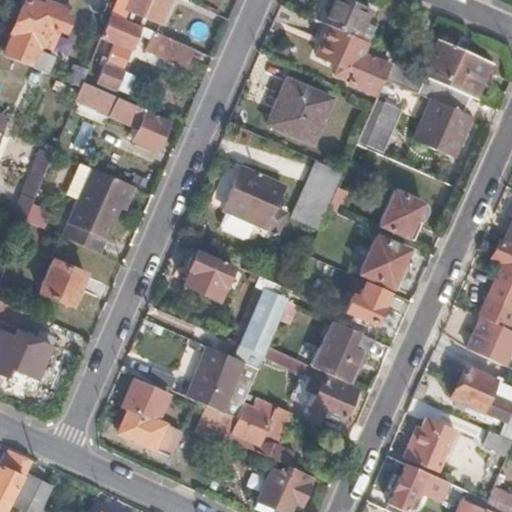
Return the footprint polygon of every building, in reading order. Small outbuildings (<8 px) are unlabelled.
[(72,16),(63,13),(66,8),(47,0),(45,0),(43,4),(34,0),(24,0),(21,7),(1,54),(29,66),(44,31),(53,36),(57,27),(65,30),(72,16)] [(131,0),(127,10),(159,24),(169,0),(131,0)] [(368,10),(345,0),(326,0),(317,22),(327,26),(355,38),(368,10)] [(194,48),(109,12),(100,37),(114,43),(97,81),(114,89),(136,40),(139,32),(150,37),(145,50),(185,68),(194,48)] [(383,77),(389,62),(382,59),(380,63),(361,54),(366,43),(355,38),(327,26),(314,56),(335,66),(352,73),(348,83),(375,96),(377,91),(383,77)] [(489,62),(438,39),(421,75),(467,97),(472,100),(489,62)] [(452,159),(471,118),(460,113),(467,97),(421,75),(393,63),(390,61),(389,62),(383,77),(427,98),(410,139),(452,159)] [(81,82),(85,71),(69,64),(62,79),(79,87),(81,82)] [(348,83),(352,73),(335,66),(332,75),(348,83)] [(311,142),(330,99),(286,78),(266,122),(311,142)] [(146,110),(81,82),(79,87),(74,98),(108,113),(108,116),(137,128),(132,139),(146,145),(156,150),(168,122),(144,112),(146,110)] [(378,151),(397,110),(374,99),(371,105),(356,140),(378,151)] [(146,145),(132,139),(130,144),(144,151),(146,145)] [(315,229),(332,189),(340,171),(314,160),(289,217),(315,229)] [(336,213),(357,167),(346,162),(343,169),(342,172),(326,209),(336,213)] [(285,215),(271,209),(281,187),(256,175),(240,167),(221,210),(226,212),(218,227),(220,232),(239,241),(245,239),(252,224),(275,235),(285,215)] [(107,238),(130,184),(119,180),(91,168),(68,221),(107,238)] [(30,206),(43,175),(32,170),(12,215),(24,220),(30,206)] [(426,219),(428,215),(428,210),(428,209),(427,208),(426,209),(424,208),(423,205),(421,202),(405,195),(391,190),(376,224),(410,240),(417,225),(422,223),(426,219)] [(511,245),(511,218),(502,241),(511,245)] [(107,238),(68,221),(61,237),(100,254),(107,238)] [(396,291),(412,255),(376,238),(359,275),(396,291)] [(511,304),(511,249),(496,242),(489,258),(502,264),(478,316),(483,318),(502,327),(511,304)] [(217,302),(231,268),(194,252),(186,270),(189,272),(182,287),(217,302)] [(70,306),(84,273),(50,258),(36,291),(70,306)] [(372,324),(387,292),(347,274),(340,289),(351,295),(344,311),(352,315),(350,322),(363,329),(367,321),(372,324)] [(266,347),(271,335),(286,301),(290,291),(267,280),(258,301),(238,345),(236,344),(231,355),(214,348),(205,371),(192,399),(193,400),(220,411),(235,417),(241,404),(243,399),(246,392),(266,347)] [(0,331),(8,336),(20,308),(0,299),(0,331)] [(511,331),(502,327),(483,318),(468,351),(471,352),(509,369),(511,361),(511,331)] [(355,369),(360,353),(351,349),(358,334),(330,321),(310,366),(314,368),(348,384),(355,369)] [(0,362),(34,378),(53,338),(26,326),(13,352),(0,346),(0,362)] [(366,356),(373,340),(358,334),(351,349),(360,353),(366,356)] [(360,371),(366,356),(360,353),(355,369),(360,371)] [(177,375),(150,363),(143,378),(170,390),(177,375)] [(488,392),(493,381),(462,367),(449,397),(493,416),(501,420),(509,402),(488,392)] [(340,421),(354,390),(313,371),(305,389),(314,394),(308,407),(340,421)] [(155,421),(166,394),(132,379),(120,406),(155,421)] [(511,394),(511,389),(493,381),(488,392),(509,402),(511,394)] [(251,402),(254,396),(246,392),(243,399),(251,402)] [(279,436),(289,412),(262,401),(258,412),(241,404),(235,417),(229,431),(257,443),(260,435),(263,429),(279,436)] [(172,435),(152,425),(155,421),(120,406),(118,411),(125,414),(114,437),(162,459),(172,435)] [(229,431),(235,417),(220,411),(210,434),(225,440),(229,431)] [(444,446),(449,435),(421,423),(419,427),(416,425),(401,456),(433,471),(437,462),(442,465),(450,449),(444,446)] [(504,458),(511,441),(487,430),(480,446),(504,458)] [(285,466),(293,449),(260,435),(257,443),(253,452),(285,466)] [(0,511),(3,511),(21,476),(23,478),(32,462),(8,450),(0,464),(0,511)] [(418,495),(425,481),(427,477),(422,475),(424,472),(402,462),(395,477),(389,475),(384,485),(391,488),(385,502),(404,511),(411,496),(416,499),(418,495)] [(300,504),(311,478),(285,466),(282,475),(269,469),(254,502),(278,511),(289,511),(294,501),(300,504)] [(27,511),(35,511),(49,487),(30,476),(14,505),(17,507),(27,511)] [(492,485),(475,477),(471,487),(488,494),(492,487),(492,485)] [(432,501),(439,487),(425,481),(418,495),(432,501)] [(511,511),(511,496),(492,487),(488,494),(486,499),(482,509),(489,511),(511,511)] [(480,511),(481,511),(460,502),(455,511),(480,511)] [(14,511),(17,507),(14,505),(10,503),(4,511),(14,511)]
